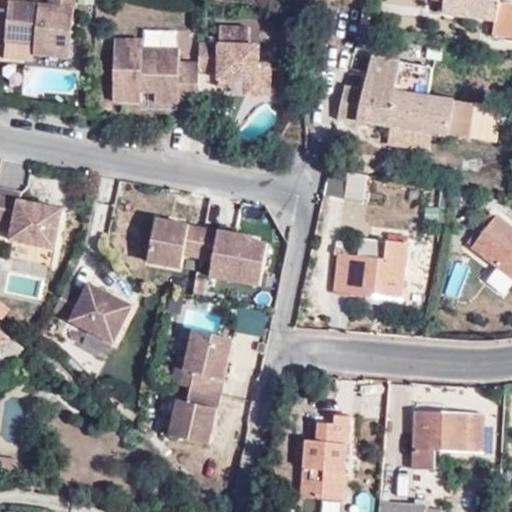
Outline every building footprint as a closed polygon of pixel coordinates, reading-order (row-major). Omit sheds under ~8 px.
[(37,50),(73,53),(78,3),(77,0),(51,0),(49,0),(11,0),(6,54),(36,57),(37,50)] [(433,0),(433,1),(444,3),(442,14),(495,21),(492,37),(511,39),(511,4),(499,3),(499,0),(433,0)] [(222,74),(222,76),(249,77),(249,91),(275,92),(276,58),(263,58),(263,42),(254,41),(254,23),(223,22),(223,40),(203,39),(203,59),(202,73),(222,74)] [(147,36),(118,34),(117,98),(146,99),(146,89),(159,89),(159,99),(182,99),(183,89),(202,89),(202,73),(203,59),(183,58),(183,44),(147,43),(147,36)] [(374,56),(369,91),(349,88),(344,119),(390,126),(395,92),(410,94),(430,97),(434,65),(374,56)] [(202,89),(183,89),(182,99),(202,100),(202,89)] [(395,92),(390,126),(398,127),(428,131),(437,132),(470,137),(475,103),(430,97),(410,94),(395,92)] [(503,107),(475,103),(470,137),(498,141),(500,126),(501,116),(502,108),(503,107)] [(501,116),(500,126),(511,127),(511,109),(502,108),(501,116)] [(396,142),(426,146),(428,131),(398,127),(396,142)] [(345,197),(364,200),(369,174),(350,171),(345,197)] [(0,218),(14,221),(10,239),(55,248),(63,208),(19,198),(21,190),(0,186),(0,218)] [(511,225),(498,214),(472,246),(511,277),(511,225)] [(258,235),(160,217),(152,261),(186,267),(188,254),(217,259),(213,276),(265,284),(272,242),(257,240),(258,235)] [(385,258),(341,253),(336,292),(401,301),(409,242),(388,240),(385,258)] [(503,296),(511,283),(511,280),(495,268),(484,281),(503,296)] [(86,293),(68,284),(53,312),(116,343),(135,306),(91,284),(86,293)] [(0,348),(10,335),(0,326),(0,348)] [(236,337),(197,328),(192,349),(187,370),(176,367),(173,382),(193,386),(190,398),(179,398),(170,434),(211,444),(236,337)] [(28,350),(10,335),(0,348),(0,372),(7,377),(28,350)] [(181,347),(176,367),(187,370),(192,349),(181,347)] [(485,415),(417,414),(415,468),(436,469),(436,451),(484,451),(485,415)] [(338,418),(344,484),(350,416),(338,418)] [(342,501),(344,484),(338,418),(324,425),(321,442),(309,441),(304,496),(342,501)] [(19,460),(2,458),(0,469),(17,472),(19,460)]
